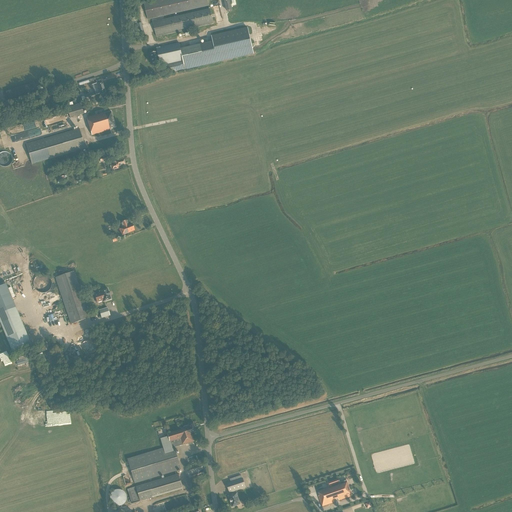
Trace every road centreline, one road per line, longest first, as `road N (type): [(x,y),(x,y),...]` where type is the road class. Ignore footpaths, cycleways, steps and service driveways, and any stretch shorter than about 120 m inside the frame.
road 1 (tertiary): [(207,436),(193,301),(134,167),(121,0)]
road 2 (unclassified): [(207,436),(511,356)]
